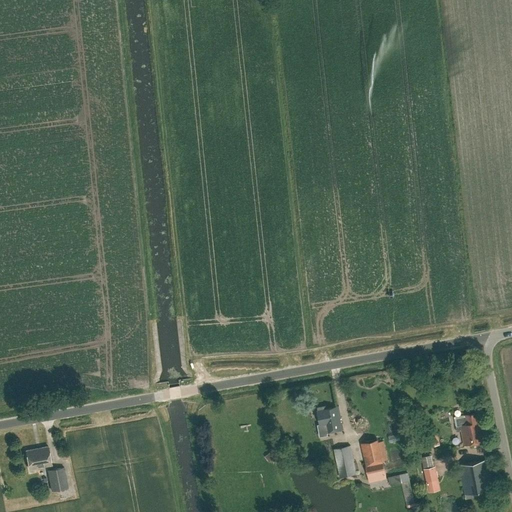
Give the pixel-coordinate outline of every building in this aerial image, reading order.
[(326,408),(326,405),(317,407),(318,410),(317,410),(320,424),(318,425),(320,436),(327,435),(326,432),(343,429),(339,408),(335,409),(335,406),(326,408)] [(478,424),(476,413),(454,417),(457,431),(462,430),(464,445),(485,441),(482,424),(478,424)] [(429,446),(438,444),(436,434),(427,436),(429,446)] [(366,467),(367,472),(384,468),(383,463),(383,461),(378,439),(360,443),(366,467)] [(339,477),(356,473),(351,445),(334,448),(339,477)] [(30,469),(52,465),(49,446),(26,450),(30,469)] [(429,486),(438,483),(432,455),(422,457),(429,486)] [(492,491),(491,489),(494,488),(488,458),(459,464),(464,494),(485,490),(485,492),(492,491)] [(53,491),(69,488),(65,467),(49,470),(53,491)] [(402,483),(400,474),(388,476),(390,485),(402,483)]
